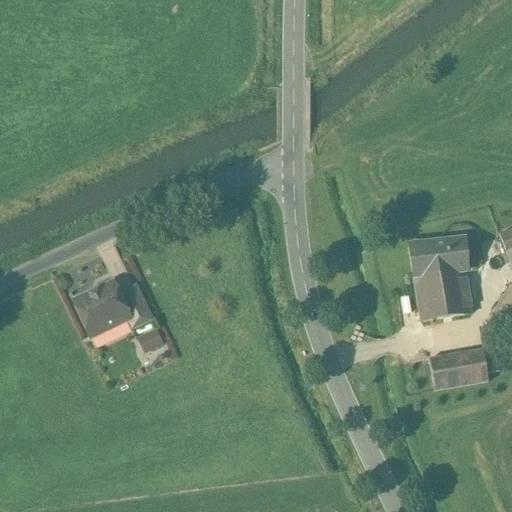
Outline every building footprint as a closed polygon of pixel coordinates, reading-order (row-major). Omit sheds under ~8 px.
[(511,231),(499,236),(511,271),(511,231)] [(464,243),(410,249),(415,278),(463,270),(463,272),(466,272),(464,243)] [(463,270),(415,278),(423,324),(471,316),(467,295),(483,292),(480,278),(465,281),(463,272),(463,270)] [(113,285),(73,304),(89,339),(129,320),(130,320),(119,296),(113,285)] [(134,289),(119,296),(130,320),(129,320),(133,329),(150,321),(134,289)] [(139,337),(144,353),(163,348),(158,331),(139,337)] [(483,352),(429,362),(434,394),(488,384),(483,352)]
